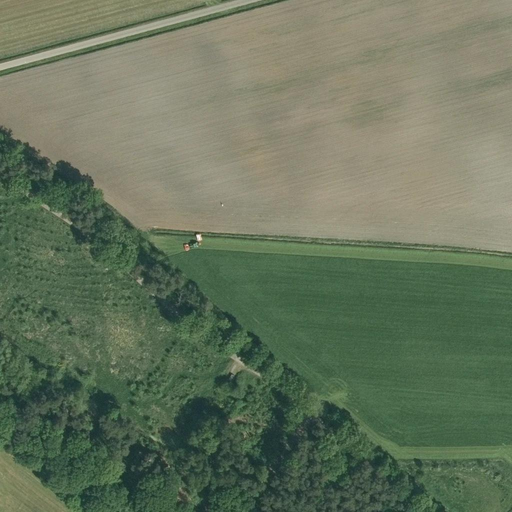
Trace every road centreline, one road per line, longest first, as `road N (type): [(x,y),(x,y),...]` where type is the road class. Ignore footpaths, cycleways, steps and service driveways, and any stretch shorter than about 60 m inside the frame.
road 1 (track): [(314,412),(212,341),(58,208),(0,172)]
road 2 (unclassified): [(0,67),(251,0)]
road 3 (track): [(314,412),(423,511)]
road 4 (track): [(314,412),(246,511)]
